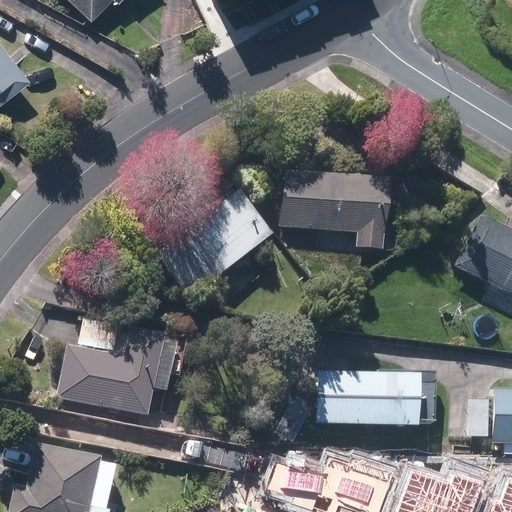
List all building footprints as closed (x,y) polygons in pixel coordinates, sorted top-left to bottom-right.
[(64,0),(88,22),(108,0),(64,0)] [(0,56),(0,101),(22,84),(0,56)] [(379,184),(278,176),(274,229),(353,235),(352,248),(374,250),(379,184)] [(150,257),(184,301),(264,239),(230,195),(150,257)] [(511,238),(475,220),(450,270),(511,300),(511,238)] [(60,351),(51,402),(142,417),(155,339),(121,334),(116,360),(60,351)] [(312,376),(310,427),(408,431),(410,380),(312,376)] [(511,394),(487,394),(486,445),(511,446),(511,394)] [(80,511),(91,461),(30,449),(21,494),(8,491),(4,511),(80,511)] [(357,478),(344,511),(435,511),(442,493),(391,475),(386,488),(357,478)]
